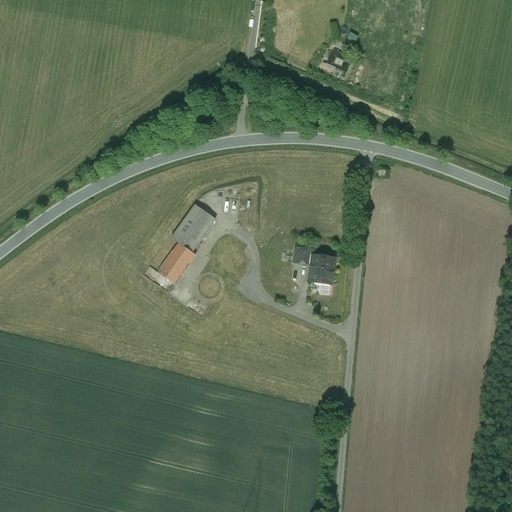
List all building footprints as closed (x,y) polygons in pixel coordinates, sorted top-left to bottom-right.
[(330,54),(323,70),(341,79),(346,68),(335,63),(337,57),(330,54)] [(343,66),(345,61),(338,57),(335,63),(343,66)] [(195,206),(172,239),(179,244),(192,253),(215,220),(195,206)] [(179,244),(158,273),(174,285),(195,255),(192,253),(179,244)] [(313,250),(296,248),(294,263),(311,266),(312,256),(313,250)] [(312,256),(311,266),(308,282),(313,282),(315,285),(320,286),(322,284),(331,285),(334,259),(312,256)] [(331,285),(322,284),(320,286),(319,293),(320,294),(328,295),(330,294),(331,285)]
